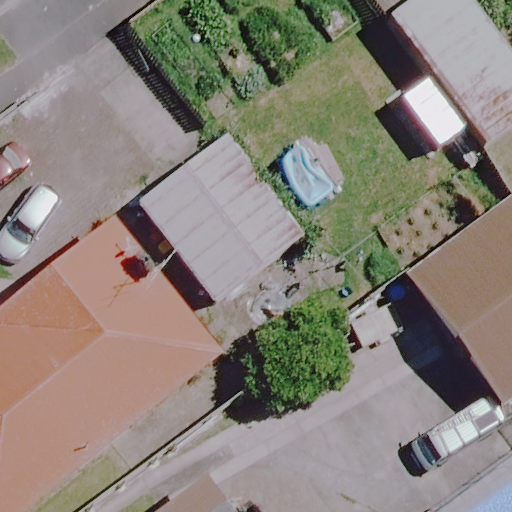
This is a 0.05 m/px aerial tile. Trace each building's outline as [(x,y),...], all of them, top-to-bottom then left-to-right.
[(511,137),(511,74),(456,0),(427,0),(384,32),(482,161),(511,137)] [(298,249),(220,152),(135,220),(213,317),(298,249)] [(511,409),(511,213),(507,207),(398,288),(496,421),(511,409)] [(0,511),(39,511),(214,373),(105,237),(0,320),(0,511)] [(209,511),(196,495),(173,511),(209,511)]
